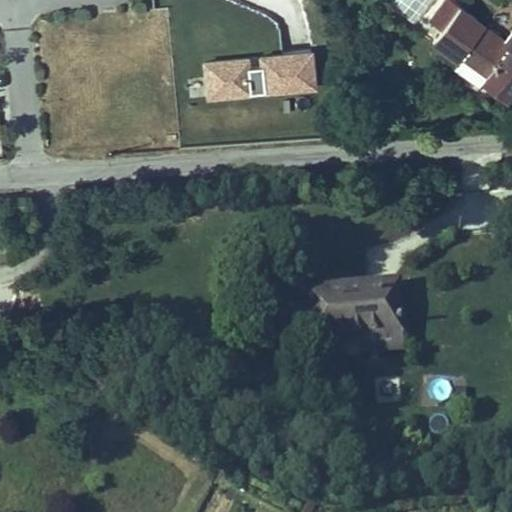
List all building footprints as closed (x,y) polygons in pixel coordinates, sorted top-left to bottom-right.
[(385,0),(412,20),(427,0),(385,0)] [(443,36),(461,13),(449,3),(431,26),(443,36)] [(511,22),(498,41),(461,13),(443,36),(432,50),(458,70),(462,64),(487,83),(507,99),(511,92),(511,22)] [(198,64),(204,109),(318,95),(313,50),(198,64)] [(482,89),(487,83),(462,64),(458,70),(482,89)] [(503,105),(507,99),(487,83),(482,89),(503,105)] [(403,336),(399,286),(308,294),(313,345),(361,340),(403,336)] [(405,354),(403,336),(361,340),(363,358),(405,354)]
